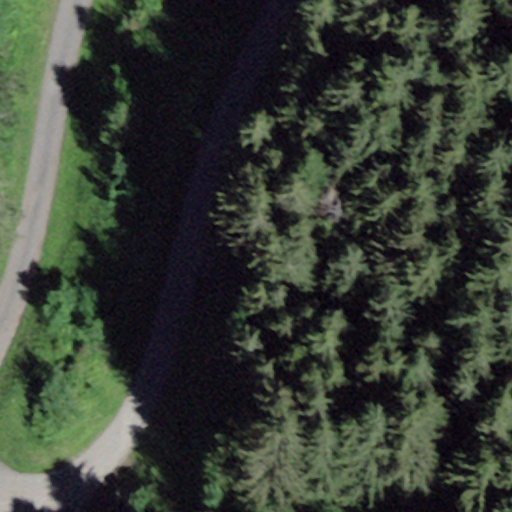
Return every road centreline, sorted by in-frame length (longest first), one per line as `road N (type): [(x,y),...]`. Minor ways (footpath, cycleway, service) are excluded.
road 1 (unclassified): [(276,0),(207,165),(174,299),(131,424),(106,461),(71,487),(0,494)]
road 2 (unclassified): [(0,320),(32,228),(75,0)]
